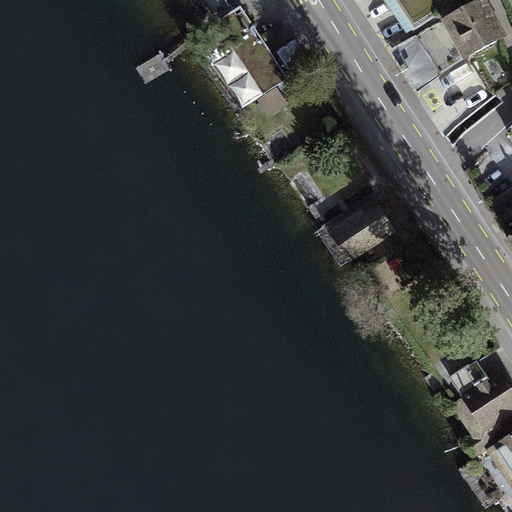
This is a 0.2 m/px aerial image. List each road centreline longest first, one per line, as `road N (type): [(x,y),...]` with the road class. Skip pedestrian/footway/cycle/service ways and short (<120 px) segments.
road 1 (primary): [(432,169),(318,0)]
road 2 (primary): [(511,290),(432,169)]
